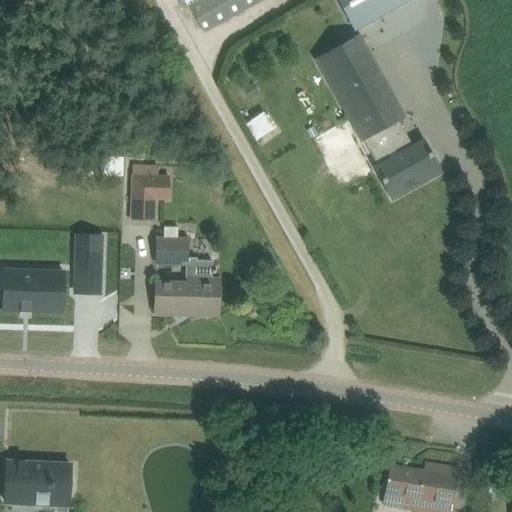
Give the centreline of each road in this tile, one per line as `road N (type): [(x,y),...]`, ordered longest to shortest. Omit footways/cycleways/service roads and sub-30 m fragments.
road 1 (tertiary): [(511,416),(0,366)]
road 2 (unknown): [(511,384),(463,283),(466,208),(458,166),(374,11)]
